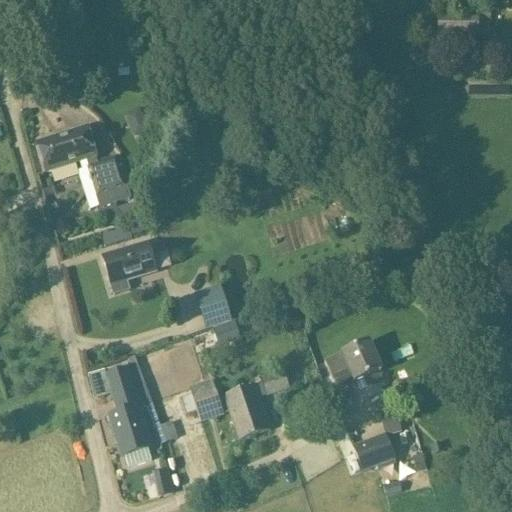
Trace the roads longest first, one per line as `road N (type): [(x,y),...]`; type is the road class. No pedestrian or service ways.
road 1 (track): [(0,50),(110,511)]
road 2 (track): [(151,511),(284,454)]
